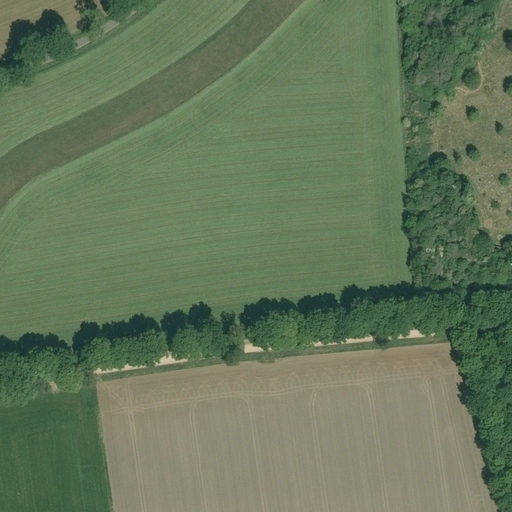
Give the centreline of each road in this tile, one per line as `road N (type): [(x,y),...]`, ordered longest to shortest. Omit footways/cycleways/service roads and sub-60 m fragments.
road 1 (track): [(0,385),(511,324)]
road 2 (unclassified): [(0,74),(89,38),(145,0)]
